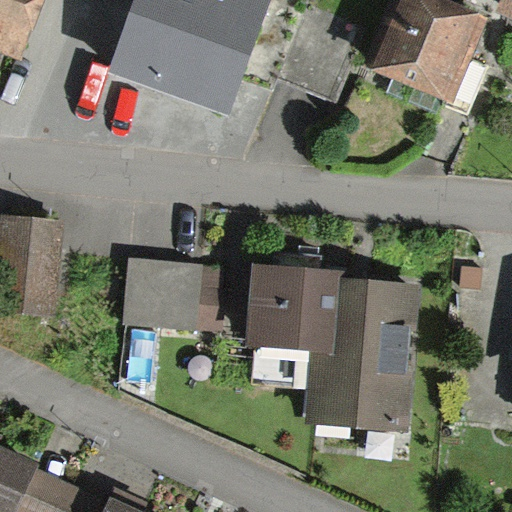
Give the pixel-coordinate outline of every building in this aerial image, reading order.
[(0,0),(0,48),(21,57),(43,0),(0,0)] [(140,0),(116,67),(227,109),(267,0),(140,0)] [(405,0),(377,67),(450,98),(485,16),(445,0),(405,0)] [(511,17),(511,0),(504,0),(499,11),(511,17)] [(0,216),(0,309),(56,313),(62,221),(0,216)] [(127,258),(123,323),(217,329),(221,264),(127,258)] [(309,270),(252,265),(246,341),(257,342),(254,381),(310,385),(307,420),(409,428),(420,287),(354,282),(342,281),(343,273),(309,270)] [(483,268),(464,266),(462,286),(481,287),(483,268)] [(0,453),(0,511),(6,511),(25,463),(0,453)] [(29,481),(16,511),(93,511),(96,506),(29,481)]
